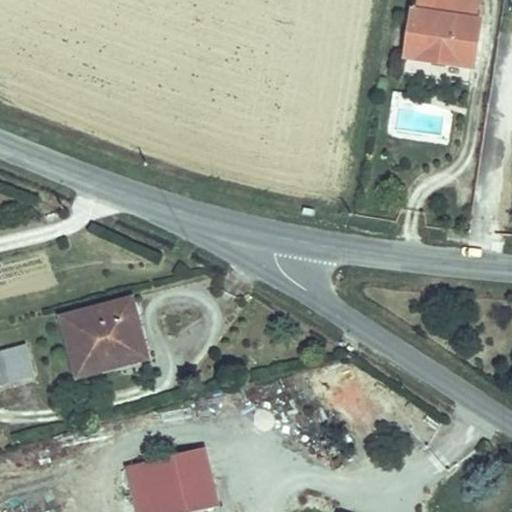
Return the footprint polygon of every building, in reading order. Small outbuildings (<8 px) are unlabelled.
[(404,0),(398,39),(466,50),(473,2),(468,1),(468,0),(404,0)] [(118,310),(45,329),(65,394),(84,388),(81,379),(125,366),(115,333),(125,330),(118,310)] [(11,360),(0,362),(0,396),(19,391),(11,360)] [(324,462),(331,480),(412,453),(402,421),(329,442),(334,459),(324,462)] [(209,511),(213,511),(201,458),(125,475),(132,511),(209,511)]
